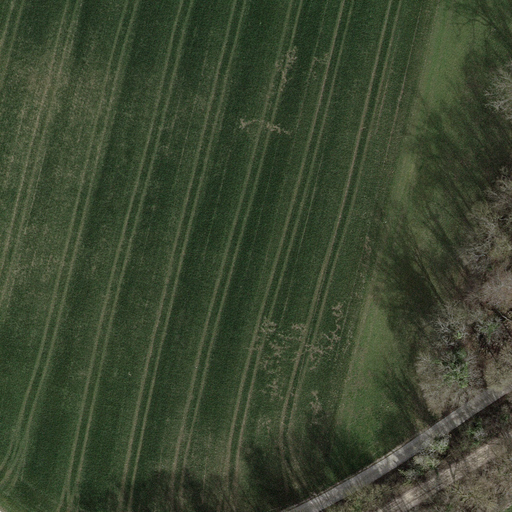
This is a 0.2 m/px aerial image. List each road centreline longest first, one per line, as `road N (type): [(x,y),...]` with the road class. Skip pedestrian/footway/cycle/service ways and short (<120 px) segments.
road 1 (track): [(511,381),(300,511)]
road 2 (track): [(511,437),(387,511)]
